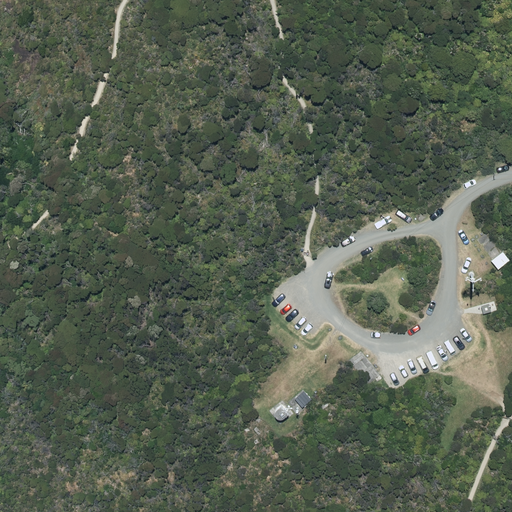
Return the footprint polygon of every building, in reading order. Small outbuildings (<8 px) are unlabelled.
[(501,252),(489,261),(496,270),(508,261),(501,252)] [(487,305),(479,307),(481,314),(489,312),(487,305)] [(383,376),(361,350),(348,361),(370,387),(383,376)] [(302,391),(293,399),(301,408),(310,400),(302,391)] [(281,419),(286,415),(279,407),(274,411),(273,412),(272,413),(271,415),(272,417),(272,418),(273,419),(274,420),(276,420),(278,420),(280,420),(281,419)]
